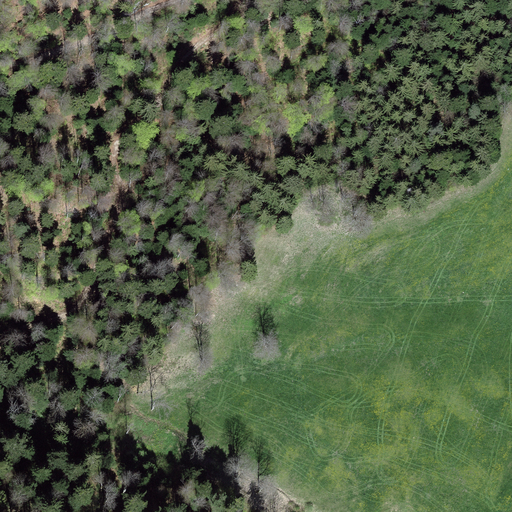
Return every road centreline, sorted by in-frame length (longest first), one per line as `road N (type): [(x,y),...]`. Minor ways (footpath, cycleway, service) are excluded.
road 1 (track): [(238,0),(184,55),(111,156),(122,194),(79,303),(0,339)]
road 2 (track): [(171,0),(0,70)]
